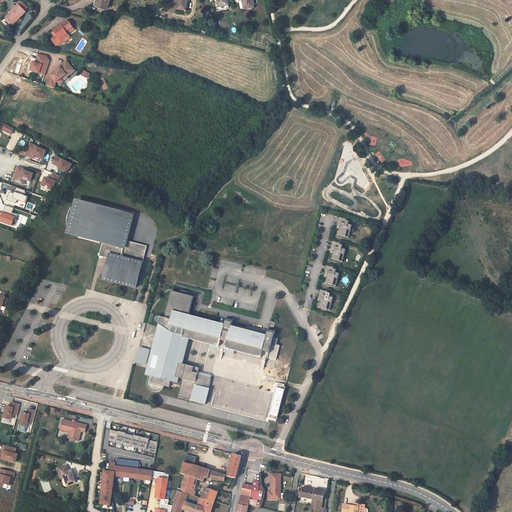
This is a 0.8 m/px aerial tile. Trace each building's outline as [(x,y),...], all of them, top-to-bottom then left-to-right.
[(96,0),(95,6),(107,9),(109,0),(96,0)] [(178,0),(177,8),(186,10),(187,0),(178,0)] [(242,0),(244,9),(254,7),(252,0),(242,0)] [(16,7),(13,10),(5,18),(11,24),(19,17),(20,18),(26,12),(18,5),(16,7)] [(11,24),(13,26),(20,18),(19,17),(11,24)] [(73,28),(72,27),(70,24),(68,21),(54,32),(57,36),(55,37),(52,39),(57,46),(61,43),(63,43),(69,39),(69,37),(67,35),(66,33),(73,28)] [(33,62),(30,71),(45,75),(50,60),(47,56),(38,54),(36,60),(37,60),(36,63),(33,62)] [(57,70),(51,75),(56,82),(58,81),(61,79),(66,75),(68,76),(75,71),(67,61),(60,67),(61,67),(57,70)] [(56,82),(51,75),(50,75),(46,86),(54,89),(56,82)] [(14,129),(5,124),(2,130),(11,134),(14,129)] [(30,143),(25,155),(31,158),(33,155),(41,158),(42,159),(46,151),(36,147),(37,147),(30,143)] [(56,157),(53,164),(58,167),(68,173),(72,165),(56,157)] [(17,167),(12,181),(18,184),(20,179),(25,181),(30,183),(33,174),(24,171),(23,171),(23,170),(17,167)] [(45,178),(42,186),(52,190),(56,182),(57,183),(60,176),(53,173),(50,180),(45,178)] [(17,188),(15,194),(10,192),(7,200),(16,204),(18,200),(26,203),(28,197),(25,196),(26,191),(17,188)] [(108,258),(102,278),(136,286),(147,245),(125,240),(132,214),(78,200),(76,207),(72,206),(68,212),(66,219),(66,226),(71,227),(70,229),(75,230),(74,235),(102,242),(99,255),(108,258)] [(0,213),(0,221),(12,226),(14,221),(15,221),(17,215),(12,213),(14,208),(6,205),(3,214),(0,213)] [(338,216),(337,221),(339,221),(338,226),(339,226),(339,228),(337,234),(345,235),(346,230),(346,228),(350,229),(351,224),(347,223),(348,220),(345,219),(346,218),(338,216)] [(332,240),(331,245),(333,245),(332,250),(333,251),(332,252),(331,258),(339,260),(340,254),(339,254),(340,252),(344,253),(345,248),(341,247),(342,244),(339,243),(339,242),(332,240)] [(326,264),(325,269),(326,269),(325,274),(326,275),(326,277),(325,282),(333,284),(334,278),(333,278),(333,276),(337,277),(339,272),(335,271),(336,268),(333,268),(333,266),(326,264)] [(320,288),(318,293),(320,294),(319,298),(320,299),(320,301),(318,306),(326,308),(328,302),(327,302),(327,301),(331,302),(332,296),(329,295),(329,292),(326,292),(327,290),(320,288)] [(272,338),(275,330),(267,329),(264,332),(263,335),(231,326),(233,320),(223,317),(220,323),(189,316),(195,295),(168,289),(162,317),(151,315),(149,325),(157,327),(153,338),(150,349),(147,366),(142,376),(148,377),(146,386),(150,391),(156,392),(162,391),(164,386),(168,388),(171,384),(179,386),(176,396),(206,404),(212,379),(208,375),(198,373),(199,369),(182,365),(187,342),(207,347),(217,349),(216,358),(222,359),(224,350),(256,358),(254,368),(263,370),(268,357),(275,360),(280,346),(276,345),(279,339),(272,338)] [(139,346),(135,362),(146,364),(150,349),(139,346)] [(284,386),(277,384),(269,414),(276,416),(284,386)] [(7,406),(4,418),(11,420),(12,414),(17,415),(20,404),(13,402),(11,407),(7,406)] [(28,413),(23,412),(19,424),(27,426),(28,421),(33,422),(36,410),(29,409),(28,413)] [(73,421),(63,419),(61,430),(70,432),(68,438),(79,441),(82,431),(84,424),(76,422),(73,421)] [(110,429),(108,441),(115,443),(116,442),(124,444),(124,445),(125,445),(131,447),(131,446),(146,450),(146,451),(156,453),(157,441),(154,441),(149,440),(149,439),(145,438),(139,436),(134,435),(134,436),(130,435),(127,434),(127,433),(123,432),(119,431),(118,432),(115,431),(110,429)] [(2,450),(4,451),(3,454),(2,458),(15,462),(17,454),(15,453),(16,448),(4,445),(2,450)] [(228,476),(236,479),(242,456),(233,454),(228,476)] [(196,458),(186,455),(186,456),(184,463),(194,466),(194,465),(196,458)] [(115,466),(138,469),(138,462),(116,459),(115,463),(115,466)] [(114,477),(151,482),(153,471),(138,469),(115,466),(115,463),(110,462),(109,471),(104,471),(100,504),(110,505),(114,477)] [(211,470),(194,465),(194,466),(184,463),(181,474),(186,475),(195,478),(195,479),(203,481),(205,478),(208,479),(209,475),(211,470)] [(67,465),(57,468),(59,475),(62,474),(63,477),(64,477),(67,486),(76,483),(72,470),(69,471),(67,465)] [(12,482),(14,472),(0,469),(0,468),(0,482),(9,485),(10,481),(12,482)] [(225,475),(211,470),(209,475),(212,476),(211,480),(224,481),(225,475)] [(193,491),(195,485),(195,479),(195,478),(186,475),(185,481),(183,481),(181,490),(185,492),(192,494),(195,495),(196,492),(194,492),(193,491)] [(271,492),(271,499),(280,500),(281,475),(271,475),(271,492)] [(168,479),(159,478),(156,498),(165,499),(168,479)] [(243,484),(242,488),(259,492),(258,490),(260,482),(254,481),(252,486),(243,484)] [(214,501),(214,502),(218,492),(205,488),(201,498),(203,499),(214,501)] [(237,511),(246,511),(248,505),(256,506),(257,501),(250,499),(250,497),(253,498),(253,499),(257,500),(259,492),(251,490),(242,488),(242,492),(238,508),(237,511)] [(303,488),(302,489),(301,495),(301,497),(313,499),(311,506),(321,508),(324,492),(309,489),(305,488),(303,488)] [(174,505),(171,511),(180,511),(181,511),(182,511),(187,495),(177,492),(173,505),(174,505)] [(203,499),(201,506),(206,508),(204,511),(210,511),(214,501),(203,499)] [(197,505),(189,503),(188,502),(185,511),(189,511),(195,511),(198,505),(197,505)]
